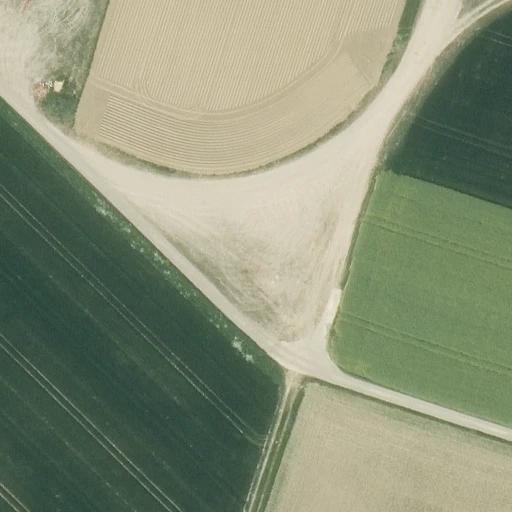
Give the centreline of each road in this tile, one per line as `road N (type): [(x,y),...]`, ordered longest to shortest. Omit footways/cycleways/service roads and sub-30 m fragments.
road 1 (track): [(0,88),(267,348),(301,368),(511,437)]
road 2 (track): [(301,368),(430,0)]
road 3 (track): [(293,365),(246,511)]
